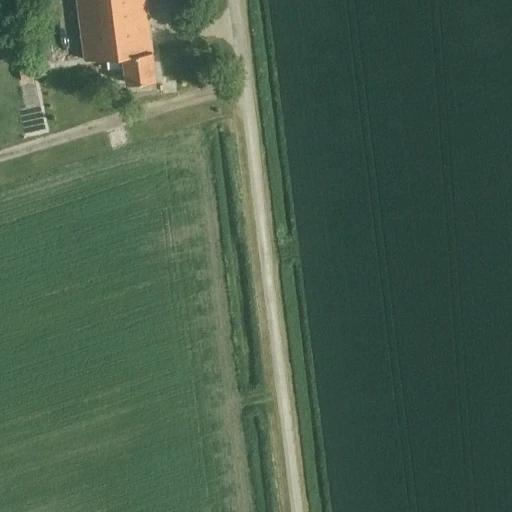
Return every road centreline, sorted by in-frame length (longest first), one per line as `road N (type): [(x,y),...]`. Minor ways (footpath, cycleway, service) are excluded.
road 1 (unclassified): [(295,511),(231,0)]
road 2 (track): [(0,161),(240,84)]
